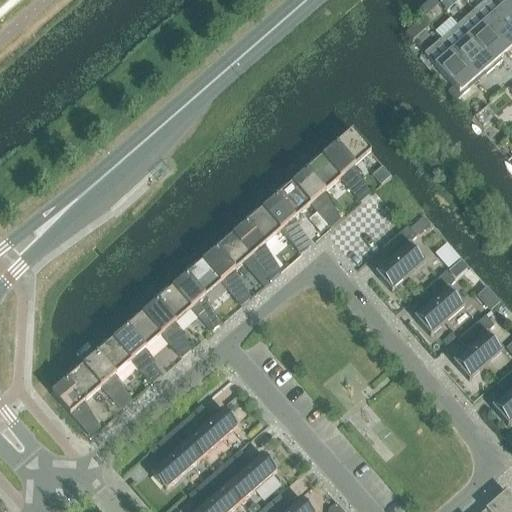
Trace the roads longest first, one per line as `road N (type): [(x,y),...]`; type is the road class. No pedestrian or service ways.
road 1 (residential): [(444,511),(503,460),(324,261)]
road 2 (secondary): [(0,287),(157,148),(205,88)]
road 3 (secondary): [(205,88),(0,249)]
road 4 (residential): [(225,344),(364,511)]
road 5 (residential): [(87,470),(225,344)]
road 6 (secondary): [(205,88),(306,0)]
road 7 (residential): [(324,261),(225,344)]
